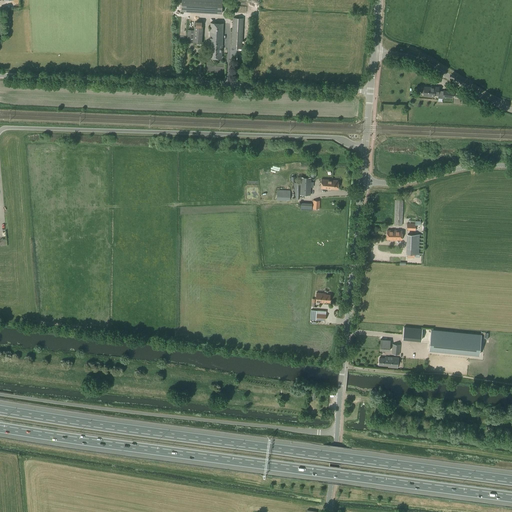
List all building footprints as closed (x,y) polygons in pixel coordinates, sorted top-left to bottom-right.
[(221,13),(221,0),(181,0),(181,11),(221,13)] [(242,48),(243,18),(232,17),(231,48),(242,48)] [(201,26),(202,22),(195,21),(195,26),(194,26),(194,30),(188,30),(187,42),(201,43),(203,27),(201,26)] [(210,22),(209,52),(209,58),(222,59),(223,23),(210,22)] [(421,93),(423,93),(423,95),(434,96),(434,94),(438,94),(439,87),(431,86),(431,87),(424,86),(424,88),(421,88),(421,93)] [(310,195),(311,178),(300,177),(300,195),(310,195)] [(338,189),(338,180),(321,179),(320,188),(338,189)] [(290,200),(290,190),(277,190),(277,200),(290,200)] [(319,203),(320,200),(313,200),(312,208),(319,209),(319,206),(321,208),(324,209),(327,206),(327,203),(325,201),(322,201),(319,203)] [(402,225),(403,200),(395,200),(394,225),(402,225)] [(442,234),(459,231),(458,225),(441,228),(442,234)] [(402,240),(402,230),(387,230),(387,239),(402,240)] [(407,248),(407,253),(419,254),(419,235),(407,234),(407,248)] [(329,302),(329,295),(321,294),(321,293),(316,293),(315,302),(320,302),(320,301),(329,302)] [(311,310),(310,319),(325,320),(325,311),(311,310)] [(422,329),(404,326),(402,339),(420,342),(422,329)] [(481,334),(431,330),(429,350),(479,355),(481,334)] [(389,351),(390,340),(380,339),(379,350),(389,351)] [(385,358),(379,358),(379,365),(388,366),(388,367),(398,368),(398,357),(385,356),(385,358)]
